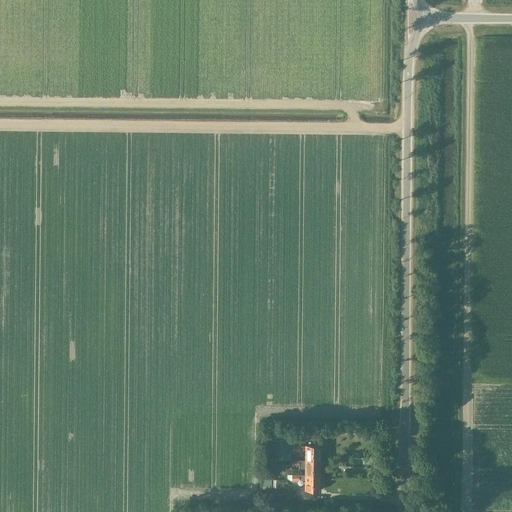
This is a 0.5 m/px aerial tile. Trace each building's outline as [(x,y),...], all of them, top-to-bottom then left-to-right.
[(340,137),(341,129),(313,129),(313,136),(340,137)] [(290,436),(279,436),(275,440),(274,459),(290,459),(290,436)] [(320,445),(305,445),(292,444),(292,451),(304,451),(304,460),(320,460),(320,445)] [(320,460),(304,460),(292,460),(292,465),(299,466),(299,468),(304,468),(304,474),(305,474),(320,474),(320,460)] [(320,474),(305,474),(304,474),(288,474),(287,480),(304,480),(304,487),(302,487),(302,498),(312,498),(313,489),(320,489),(320,474)]
